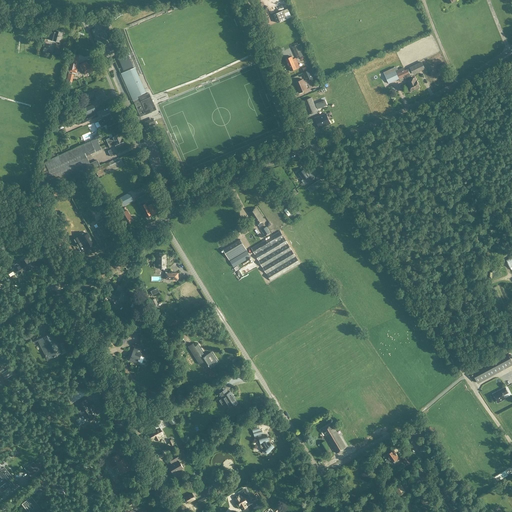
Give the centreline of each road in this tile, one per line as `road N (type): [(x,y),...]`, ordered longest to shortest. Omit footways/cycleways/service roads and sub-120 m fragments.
road 1 (unclassified): [(322,475),(161,219)]
road 2 (unclassified): [(169,215),(83,20),(0,8)]
road 3 (unclassified): [(312,148),(465,375)]
road 4 (unclassified): [(183,511),(56,283)]
road 5 (tertiary): [(312,148),(432,97),(511,48)]
road 6 (unclassified): [(308,149),(246,0)]
road 7 (tertiary): [(169,215),(233,177),(308,149)]
road 8 (tertiary): [(56,283),(161,219)]
road 9 (unclassified): [(322,475),(423,410)]
